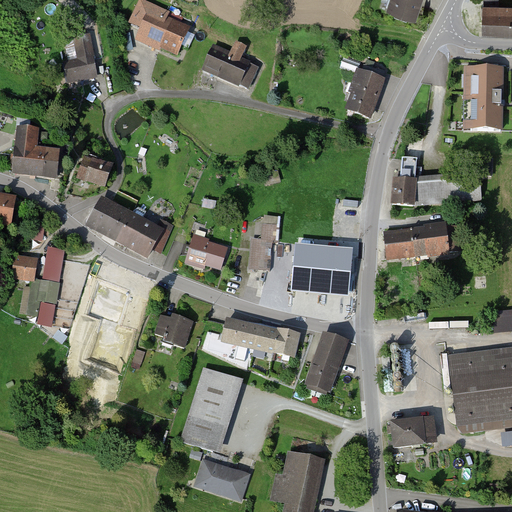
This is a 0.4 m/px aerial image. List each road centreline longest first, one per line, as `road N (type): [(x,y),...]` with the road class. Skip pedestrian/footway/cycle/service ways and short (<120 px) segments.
road 1 (residential): [(63,217),(117,184),(121,165),(108,122),(121,104),(149,93),(228,98),(389,134)]
road 2 (unclassified): [(367,331),(268,314),(181,285),(108,252),(63,217)]
road 3 (unclassified): [(367,331),(373,214),(389,134)]
road 4 (unclassified): [(381,511),(367,331)]
road 5 (unclassified): [(389,134),(448,26)]
